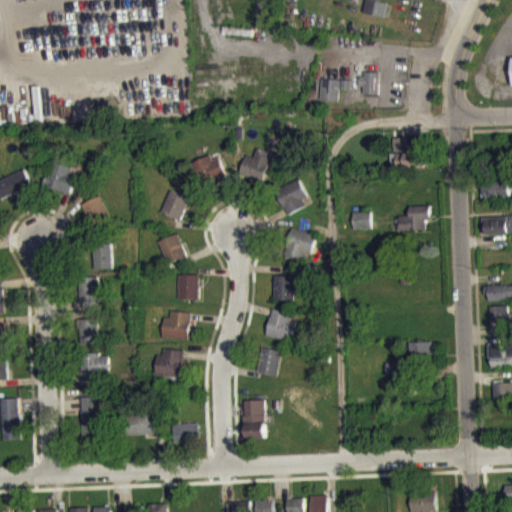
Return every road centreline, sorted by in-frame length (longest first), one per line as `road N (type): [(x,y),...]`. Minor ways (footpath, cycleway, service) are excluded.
road 1 (residential): [(486,0),(454,78),(467,511)]
road 2 (residential): [(0,474),(511,451)]
road 3 (residential): [(237,230),(240,287),(219,382),(222,465)]
road 4 (residential): [(44,240),(49,472)]
road 5 (residential): [(373,125),(511,117)]
